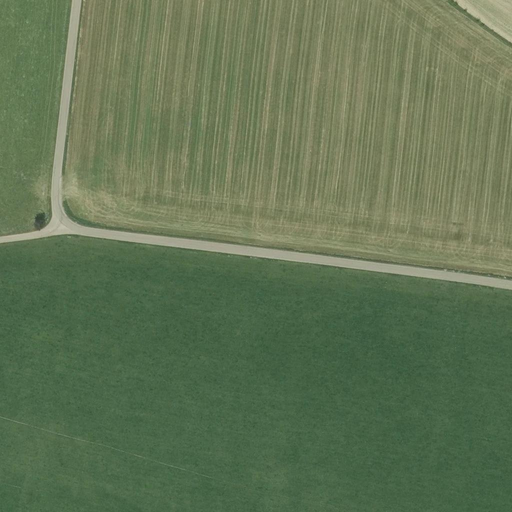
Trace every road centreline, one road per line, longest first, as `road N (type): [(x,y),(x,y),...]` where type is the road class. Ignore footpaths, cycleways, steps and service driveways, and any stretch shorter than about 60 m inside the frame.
road 1 (unclassified): [(511,283),(79,231),(65,222)]
road 2 (unclassified): [(65,222),(55,204),(76,0)]
